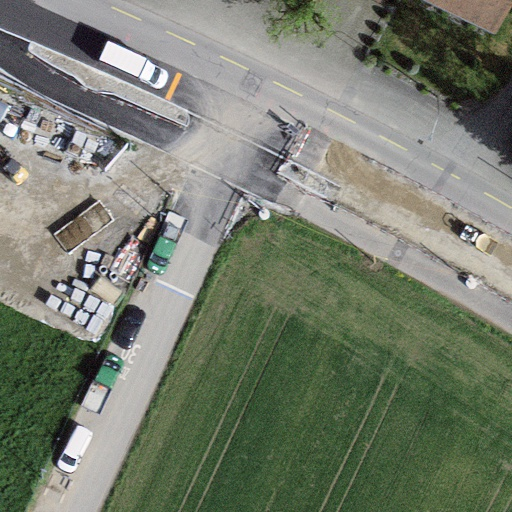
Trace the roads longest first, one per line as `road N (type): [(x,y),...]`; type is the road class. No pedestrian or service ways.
road 1 (residential): [(254,107),(63,511)]
road 2 (secondary): [(511,243),(254,107)]
road 3 (secondary): [(254,107),(20,0)]
